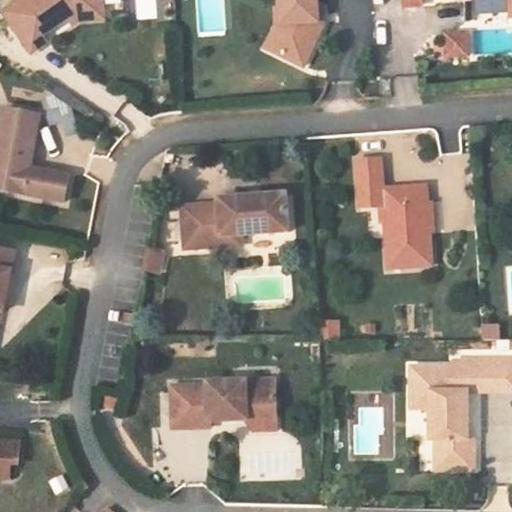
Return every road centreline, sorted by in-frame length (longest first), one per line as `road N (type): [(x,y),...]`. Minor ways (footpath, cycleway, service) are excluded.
road 1 (residential): [(511,110),(149,144),(116,194),(85,419),(96,458),(127,497),(156,511)]
road 2 (unknown): [(149,144),(51,78),(0,31)]
